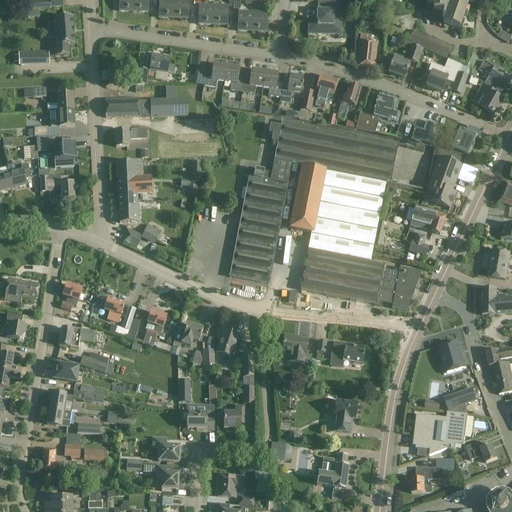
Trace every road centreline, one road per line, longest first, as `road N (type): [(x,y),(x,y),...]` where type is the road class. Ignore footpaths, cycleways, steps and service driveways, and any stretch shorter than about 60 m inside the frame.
road 1 (tertiary): [(415,331),(241,307),(98,242)]
road 2 (residential): [(23,511),(17,492),(61,229)]
road 3 (residential): [(506,136),(349,73),(278,56)]
road 4 (unclassified): [(98,242),(92,30)]
road 5 (residential): [(278,56),(92,30)]
road 6 (tertiary): [(378,511),(392,402),(415,331)]
road 7 (unclassified): [(433,296),(506,136)]
road 8 (residential): [(511,441),(470,322),(433,296)]
